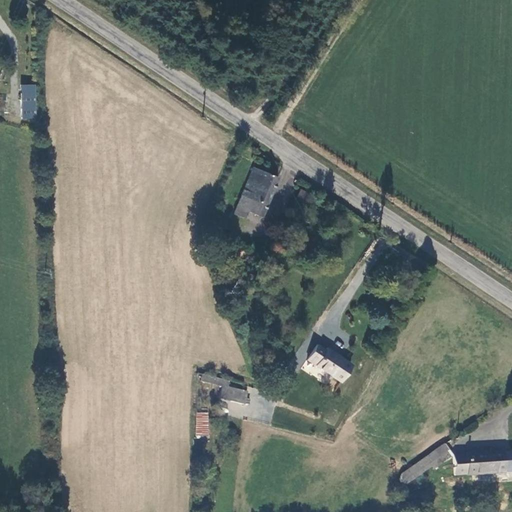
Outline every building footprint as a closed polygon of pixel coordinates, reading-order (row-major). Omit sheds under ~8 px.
[(20,85),(20,94),(34,93),(33,85),(20,85)] [(21,119),(35,119),(34,93),(20,94),(21,119)] [(251,213),(259,216),(276,177),(251,167),(232,212),(249,219),(251,213)] [(310,359),(343,380),(352,366),(337,356),(338,353),(329,347),(327,350),(319,344),(310,359)] [(197,373),(196,378),(207,381),(208,376),(197,373)] [(219,378),(208,376),(207,381),(217,384),(219,378)] [(225,380),(219,378),(217,384),(214,398),(240,405),(243,391),(223,386),(225,380)] [(196,412),(195,434),(208,434),(209,412),(196,412)] [(442,445),(426,457),(432,465),(434,468),(450,456),(442,445)] [(465,458),(452,460),(454,479),(467,477),(467,478),(504,474),(501,454),(465,458)] [(397,478),(403,486),(432,465),(426,457),(397,478)]
